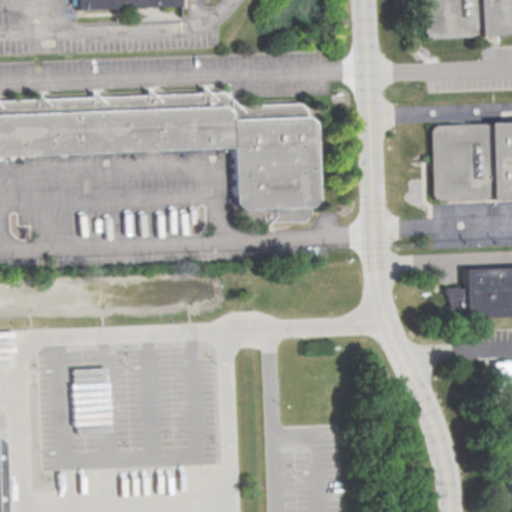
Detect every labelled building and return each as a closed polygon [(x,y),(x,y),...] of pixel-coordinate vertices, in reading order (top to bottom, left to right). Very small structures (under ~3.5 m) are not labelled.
[(181,0),(182,10),(78,15),(77,0),(181,0)] [(511,0),(511,34),(423,37),(421,0),(511,0)] [(310,112),(313,201),(307,220),(266,221),(258,228),(257,208),(231,209),(228,148),(0,155),(0,99),(33,98),(33,91),(40,98),(89,96),(89,89),(96,96),(144,95),(144,87),(151,94),(199,93),(199,85),(207,92),(220,92),(236,104),(296,102),(310,112)] [(511,123),(511,198),(431,202),(428,127),(511,123)] [(511,269),(511,316),(444,320),(442,288),(460,287),(459,272),(511,269)]
